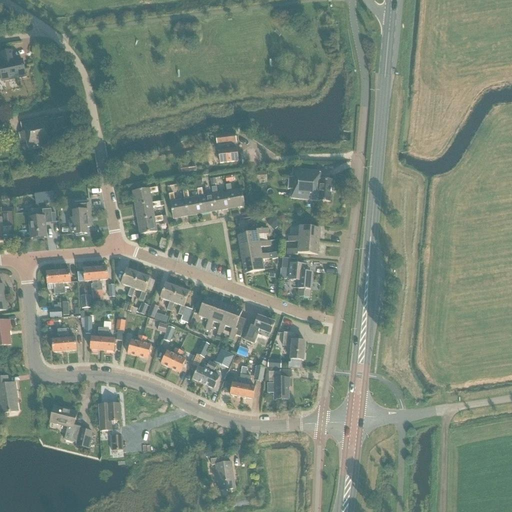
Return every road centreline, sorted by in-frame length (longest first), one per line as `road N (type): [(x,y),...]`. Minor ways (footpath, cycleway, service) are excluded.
road 1 (unclassified): [(321,423),(245,425),(123,380),(42,376),(33,358),(25,259)]
road 2 (primary): [(367,266),(390,13)]
road 3 (unclassified): [(116,250),(87,84),(46,31)]
road 4 (residential): [(337,321),(116,250)]
road 5 (unclassified): [(337,321),(360,155)]
road 6 (primary): [(367,266),(348,421)]
road 7 (primary): [(361,417),(367,266)]
road 8 (unclassified): [(361,417),(511,399)]
